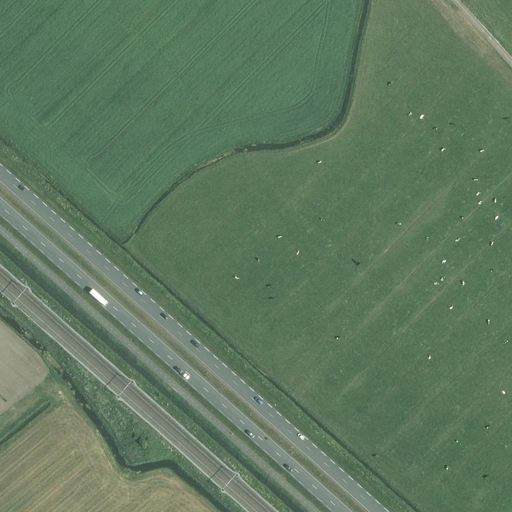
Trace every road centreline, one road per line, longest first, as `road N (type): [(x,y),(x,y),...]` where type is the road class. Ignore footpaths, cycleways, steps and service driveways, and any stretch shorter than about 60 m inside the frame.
road 1 (primary): [(378,511),(0,173)]
road 2 (primary): [(0,206),(342,511)]
